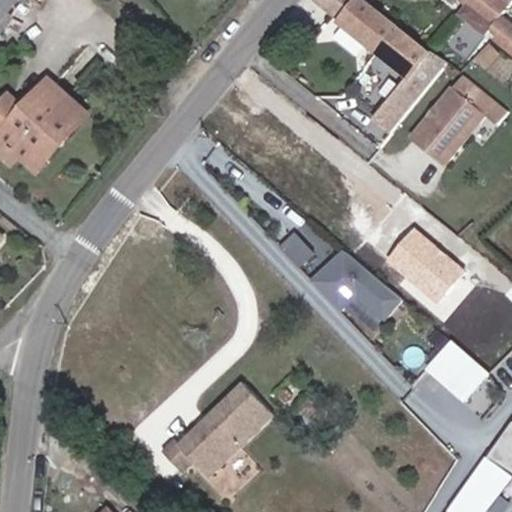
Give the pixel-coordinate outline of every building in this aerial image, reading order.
[(0,0),(0,31),(26,0),(0,0)] [(345,0),(344,2),(394,41),(410,20),(384,0),(345,0)] [(511,0),(487,0),(485,3),(511,23),(511,22),(511,0)] [(467,19),(461,28),(483,44),(489,35),(467,19)] [(444,47),(410,20),(394,41),(428,67),(444,47)] [(511,84),(476,58),(428,124),(466,152),(504,100),(511,106),(511,84)] [(25,141),(46,159),(93,105),(55,72),(32,99),(8,126),(25,141)] [(0,102),(0,119),(8,126),(32,99),(16,85),(0,102)] [(401,89),(390,101),(404,113),(414,100),(401,89)] [(253,114),(282,138),(297,120),(268,96),(253,114)] [(270,153),(282,138),(253,114),(229,144),(271,181),(278,173),(276,172),(282,165),(277,160),(270,153)] [(0,139),(15,153),(25,141),(8,126),(0,134),(0,139)] [(377,163),(347,136),(320,169),(356,196),(371,181),(365,176),(377,163)] [(303,210),(310,215),(315,208),(308,203),(303,210)] [(313,276),(339,251),(309,220),(283,246),(313,276)] [(348,244),(317,275),(345,304),(362,288),(392,310),(409,288),(348,244)] [(460,329),(436,355),(473,388),(496,361),(460,329)] [(286,408),(256,378),(182,453),(212,483),(286,408)] [(492,456),(454,511),(483,511),(511,469),(511,425),(497,449),(502,452),(497,459),(492,456)] [(182,453),(177,449),(165,460),(185,480),(197,468),(182,453)] [(92,511),(120,511),(106,498),(92,511)]
